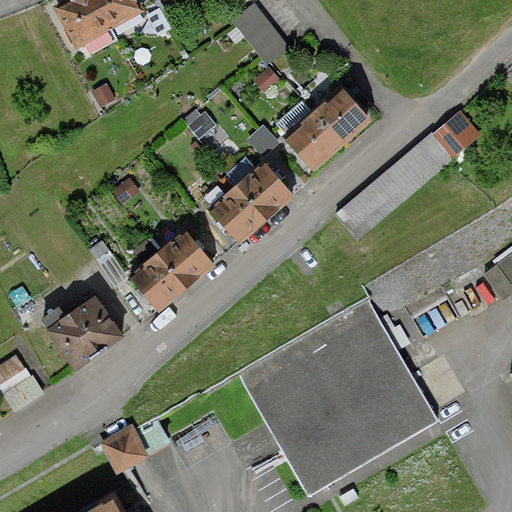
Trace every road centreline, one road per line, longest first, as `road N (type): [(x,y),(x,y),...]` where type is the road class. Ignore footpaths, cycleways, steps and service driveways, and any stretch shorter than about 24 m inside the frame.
road 1 (unclassified): [(403,131),(160,343),(0,461)]
road 2 (unclassified): [(306,0),(403,131)]
road 3 (unclassified): [(511,41),(403,131)]
